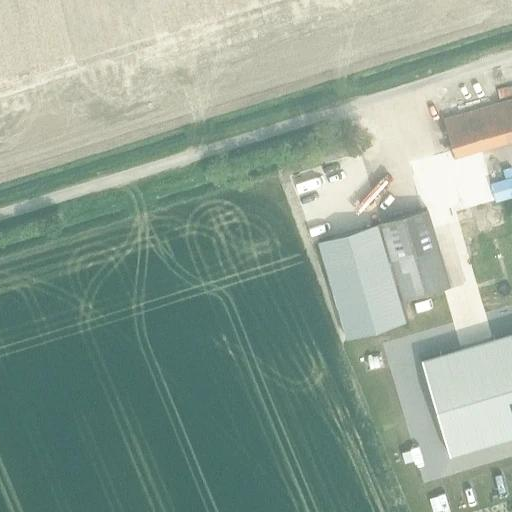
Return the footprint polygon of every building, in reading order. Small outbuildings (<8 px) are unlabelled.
[(511,139),(511,98),(443,118),(454,156),(511,139)] [(456,250),(511,233),(511,196),(446,216),(456,250)] [(402,298),(449,285),(426,208),(379,221),(402,298)] [(405,320),(376,223),(317,240),(346,338),(405,320)] [(511,331),(421,358),(449,454),(511,435),(511,331)]
